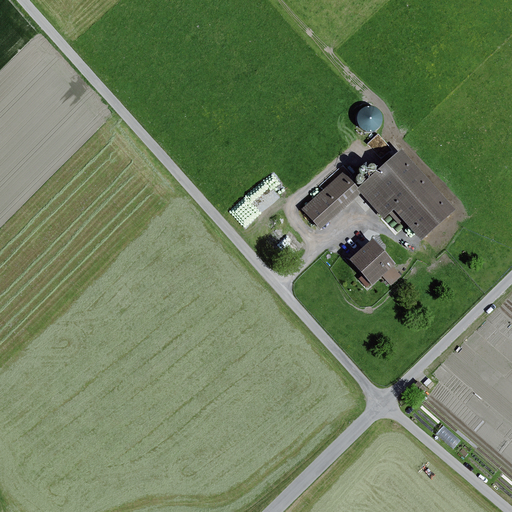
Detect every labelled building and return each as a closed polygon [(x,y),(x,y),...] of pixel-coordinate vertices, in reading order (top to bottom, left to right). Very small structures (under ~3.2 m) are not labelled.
[(384,130),(382,108),(359,109),(361,131),(384,130)] [(404,151),(359,188),(384,219),(397,208),(423,239),(455,212),(404,151)] [(343,176),(303,208),(320,229),(360,196),(343,176)] [(377,241),(353,260),(376,287),(399,268),(377,241)] [(456,448),(462,439),(444,426),(438,435),(456,448)]
